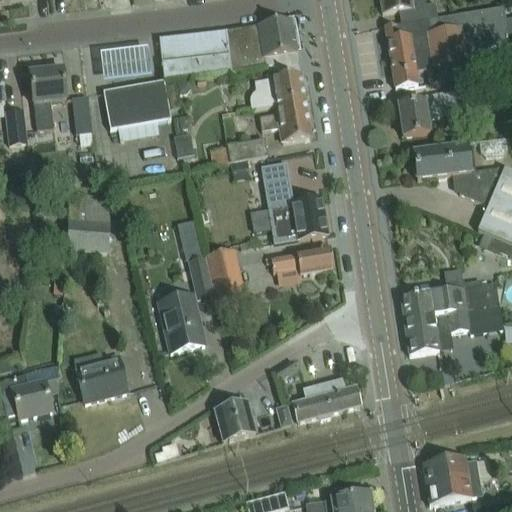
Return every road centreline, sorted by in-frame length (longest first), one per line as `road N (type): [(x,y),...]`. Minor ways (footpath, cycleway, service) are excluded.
road 1 (tertiary): [(0,498),(153,445),(306,345),(376,318)]
road 2 (tertiary): [(376,318),(327,0)]
road 3 (residential): [(0,37),(307,0)]
road 4 (tertiary): [(408,511),(376,318)]
